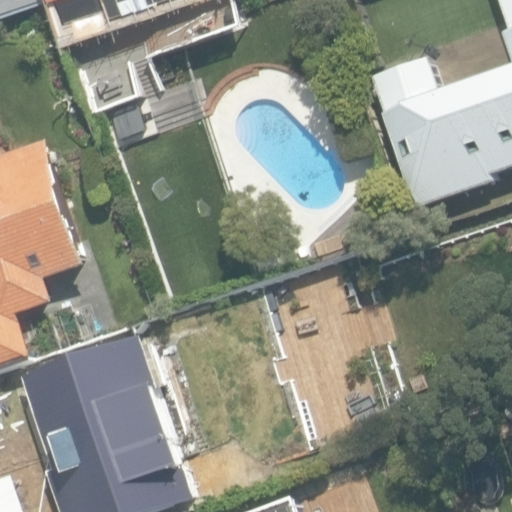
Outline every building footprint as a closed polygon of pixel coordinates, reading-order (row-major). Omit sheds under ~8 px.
[(0,0),(0,19),(50,3),(48,0),(0,0)] [(115,12),(121,32),(216,0),(56,0),(58,6),(67,3),(75,25),(115,12)] [(511,0),(508,0),(511,10),(511,25),(368,75),(415,212),(511,179),(511,0)] [(0,135),(0,369),(40,355),(26,313),(66,299),(58,277),(98,263),(54,140),(12,155),(5,133),(0,135)] [(56,474),(68,511),(181,511),(212,502),(158,340),(33,381),(63,471),(56,474)]
